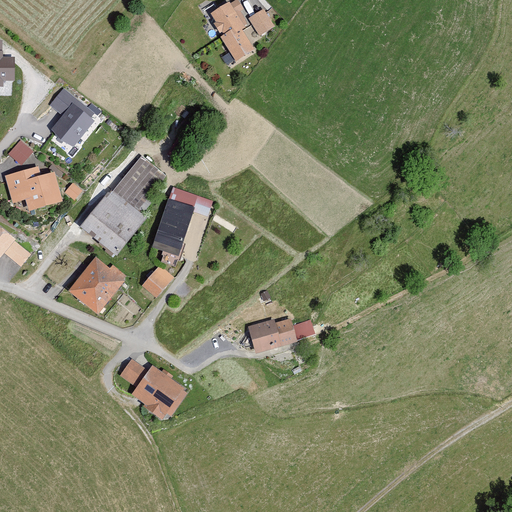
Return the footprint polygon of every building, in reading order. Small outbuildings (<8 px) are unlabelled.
[(235,0),(227,0),(205,14),(210,23),(207,25),(212,34),(216,31),(218,34),(213,37),(229,62),(249,50),(236,30),(246,24),(239,13),(242,10),(235,0)] [(262,9),(247,19),(258,37),(273,27),(262,9)] [(0,89),(4,89),(4,84),(15,84),(15,59),(5,59),(5,42),(0,42),(0,89)] [(80,101),(64,88),(49,106),(65,117),(51,132),(71,150),(95,124),(90,119),(75,106),(80,101)] [(88,108),(80,101),(75,106),(90,119),(94,114),(98,117),(102,112),(92,103),(88,108)] [(23,141),(9,154),(20,167),(35,154),(23,141)] [(142,156),(78,229),(112,259),(146,220),(138,214),(169,179),(142,156)] [(43,171),(8,178),(14,206),(21,205),(23,214),(62,205),(55,176),(44,179),(43,171)] [(68,183),(60,193),(70,201),(78,191),(68,183)] [(177,189),(171,203),(152,250),(176,259),(201,199),(177,189)] [(0,261),(16,242),(0,228),(0,261)] [(111,274),(96,261),(67,292),(95,318),(129,280),(116,269),(111,274)] [(174,280),(160,267),(140,288),(154,301),(174,280)] [(263,320),(240,327),(247,352),(285,342),(281,326),(266,330),(263,320)] [(172,416),(189,390),(133,354),(120,375),(137,386),(130,397),(164,418),(167,413),(172,416)]
